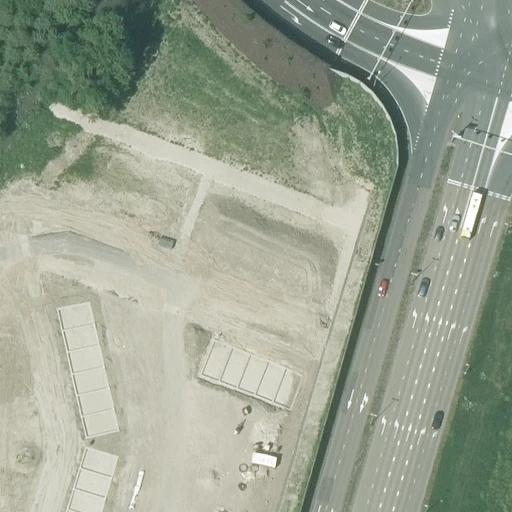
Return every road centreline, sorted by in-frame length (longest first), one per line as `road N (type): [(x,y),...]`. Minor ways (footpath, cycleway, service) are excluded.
road 1 (residential): [(280,511),(329,350),(76,247),(26,250)]
road 2 (primary): [(448,65),(326,511)]
road 3 (primary): [(390,511),(503,85)]
road 4 (motorway): [(308,0),(347,25),(448,65)]
